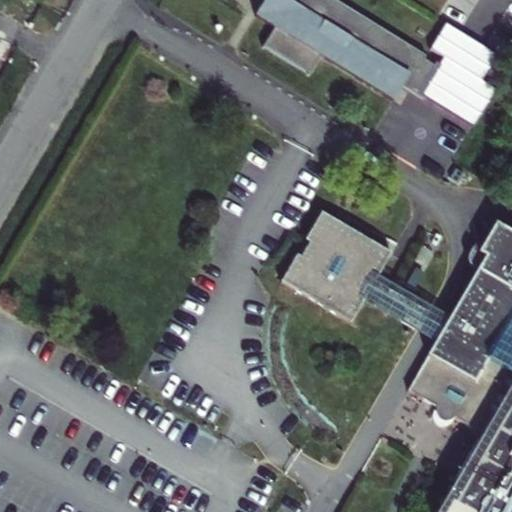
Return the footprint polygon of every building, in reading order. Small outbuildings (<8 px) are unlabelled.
[(273,6),(264,0),(255,15),(258,16),(264,20),(273,6)] [(263,0),(264,0),(273,6),(264,20),(275,26),(264,44),(310,72),(320,55),(385,95),(394,80),(403,85),(418,95),(424,84),(435,67),(423,60),(425,57),(334,0),(263,0)] [(403,85),(394,80),(385,95),(394,100),(403,85)] [(297,256),(280,284),(350,324),(364,302),(366,296),(362,294),(370,279),(375,282),(378,277),(391,254),(321,213),(305,241),(310,244),(301,258),(297,256)] [(436,344),(408,392),(436,408),(454,418),(482,434),(458,477),(437,511),(511,511),(511,234),(502,229),(450,319),(436,344)] [(427,242),(414,263),(425,270),(438,248),(427,242)] [(366,296),(364,302),(373,307),(386,282),(378,277),(375,282),(370,279),(362,294),(366,296)] [(386,282),(373,307),(436,344),(450,319),(386,282)] [(454,418),(436,408),(435,410),(436,417),(438,418),(440,421),(443,422),(449,422),(454,418)]
